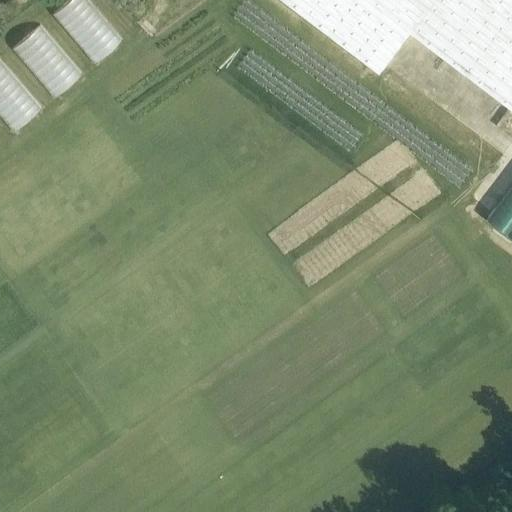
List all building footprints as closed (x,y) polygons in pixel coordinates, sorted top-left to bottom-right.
[(88,0),(66,0),(52,13),(96,62),(123,37),(88,0)] [(511,0),(288,0),(380,69),(410,28),(511,105),(511,0)] [(40,23),(12,47),(55,96),(82,71),(40,23)] [(0,56),(0,114),(12,130),(41,107),(0,56)] [(511,191),(494,218),(511,230),(511,191)]
